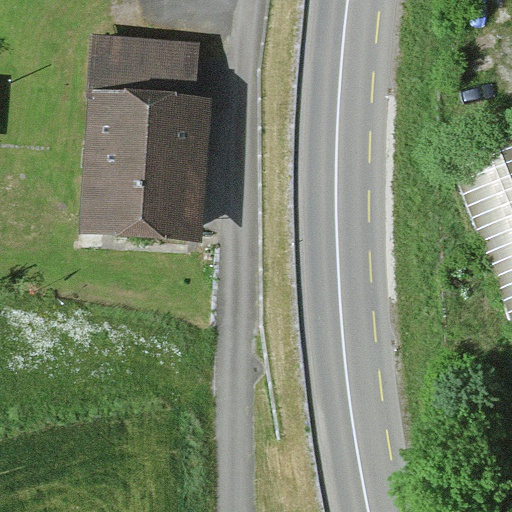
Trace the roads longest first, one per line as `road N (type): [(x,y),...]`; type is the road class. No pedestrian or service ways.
road 1 (secondary): [(369,511),(352,424),(337,254),(347,0)]
road 2 (residential): [(236,511),(238,86),(246,0)]
